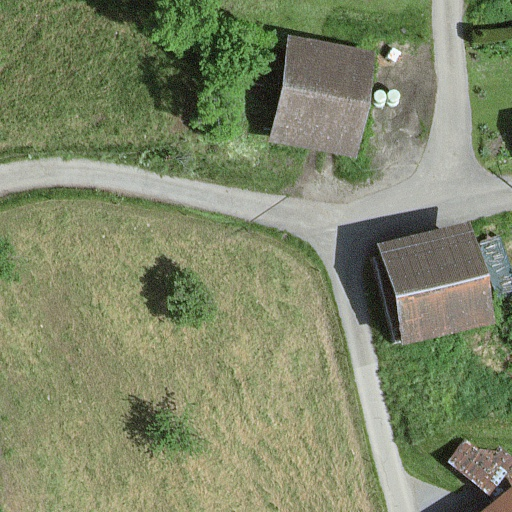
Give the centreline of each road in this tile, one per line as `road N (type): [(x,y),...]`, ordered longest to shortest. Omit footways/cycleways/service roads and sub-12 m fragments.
road 1 (unclassified): [(345,229),(85,173),(0,180)]
road 2 (unclassified): [(399,511),(375,419),(345,229)]
road 3 (unclassified): [(462,206),(448,0)]
